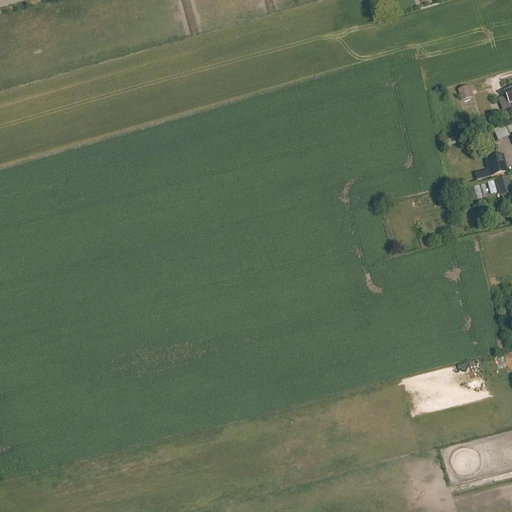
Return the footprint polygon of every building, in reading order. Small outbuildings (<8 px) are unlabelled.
[(458,91),(461,102),(472,99),(469,88),(458,91)] [(511,103),(511,88),(508,90),(509,91),(504,93),(506,97),(498,100),(503,113),(511,109),(510,104),(511,103)] [(498,140),(510,135),(506,124),(494,129),(498,140)] [(488,160),(492,178),(508,174),(504,157),(488,160)] [(511,189),(509,179),(495,183),(500,198),(511,194),(511,189)]
